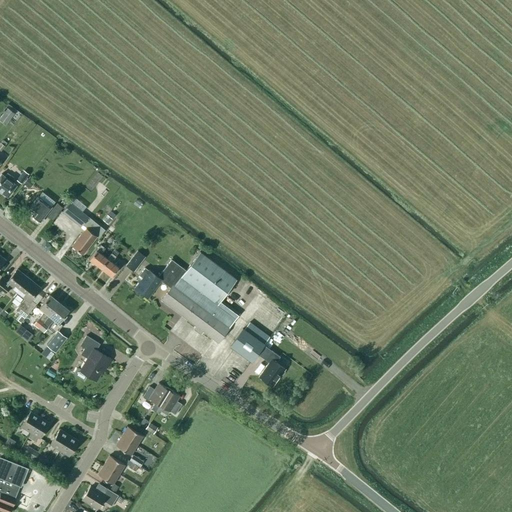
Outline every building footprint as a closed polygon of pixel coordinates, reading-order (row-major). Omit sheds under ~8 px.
[(0,117),(0,120),(4,124),(13,113),(10,110),(7,108),(0,117)] [(5,177),(1,174),(0,175),(0,191),(7,197),(16,185),(11,182),(14,178),(7,173),(5,177)] [(27,176),(22,173),(16,180),(22,184),(27,176)] [(27,178),(23,183),(30,188),(34,183),(32,181),(34,179),(30,176),(28,179),(27,178)] [(28,203),(31,198),(23,193),(20,198),(28,203)] [(48,198),(44,195),(41,199),(38,196),(29,208),(34,213),(32,216),(39,222),(51,207),(45,202),(48,198)] [(57,203),(47,216),(53,221),(63,208),(57,203)] [(70,203),(62,212),(80,227),(82,225),(88,218),(70,203)] [(106,215),(102,220),(107,225),(112,219),(107,215),(106,215)] [(103,232),(99,228),(100,226),(88,218),(82,225),(87,229),(84,235),(81,233),(72,246),(83,254),(92,242),(93,242),(96,237),(98,238),(103,232)] [(104,248),(100,245),(96,250),(89,259),(100,268),(107,259),(100,253),(104,248)] [(134,254),(125,265),(133,272),(145,257),(136,250),(134,254)] [(125,255),(130,259),(134,254),(129,250),(125,255)] [(195,326),(194,328),(194,330),(200,334),(201,333),(203,331),(218,342),(234,321),(215,307),(236,280),(200,252),(186,270),(184,269),(171,287),(161,301),(195,326)] [(111,262),(115,256),(111,253),(107,259),(100,268),(111,276),(118,267),(111,262)] [(184,269),(171,259),(158,277),(149,270),(135,288),(148,298),(161,280),(171,287),(184,269)] [(0,292),(0,293),(3,295),(9,287),(17,293),(28,278),(17,269),(7,281),(1,277),(0,278),(0,292)] [(24,299),(18,307),(27,314),(35,304),(30,299),(40,287),(28,278),(17,293),(24,299)] [(36,326),(38,328),(59,303),(49,295),(39,307),(44,311),(39,318),(39,317),(33,324),(36,326)] [(261,303),(270,310),(274,305),(265,298),(261,303)] [(277,301),(274,308),(286,313),(289,306),(277,301)] [(49,325),(54,319),(58,323),(68,310),(59,303),(38,328),(43,332),(49,325)] [(242,329),(230,345),(251,361),(257,354),(264,345),(270,337),(249,322),(243,330),(242,329)] [(26,330),(21,336),(27,341),(33,335),(26,330)] [(49,345),(56,350),(65,340),(58,334),(49,345)] [(87,375),(96,380),(103,368),(104,369),(111,359),(96,350),(100,344),(86,335),(80,345),(84,348),(80,354),(87,358),(80,369),(79,368),(76,369),(74,372),(74,375),(83,380),(83,381),(84,381),(87,375)] [(280,356),(264,345),(257,354),(268,362),(258,376),(272,387),(286,368),(276,361),(280,356)] [(148,400),(149,399),(155,402),(151,409),(155,411),(169,389),(158,383),(154,389),(149,386),(142,397),(148,400)] [(163,407),(175,414),(181,404),(176,401),(179,396),(169,389),(155,411),(159,414),(163,407)] [(30,412),(21,427),(30,432),(39,417),(30,412)] [(40,438),(49,423),(39,417),(30,432),(40,438)] [(143,418),(139,424),(145,428),(149,421),(143,418)] [(150,422),(145,429),(153,434),(157,427),(150,422)] [(142,436),(127,426),(121,436),(137,445),(142,436)] [(59,429),(50,444),(59,450),(69,435),(59,429)] [(69,435),(59,450),(69,456),(78,441),(69,435)] [(115,445),(131,455),(137,445),(121,436),(115,445)] [(34,450),(30,447),(28,446),(24,454),(33,460),(34,460),(38,453),(38,452),(34,450)] [(103,465),(119,474),(124,465),(109,455),(103,465)] [(137,458),(136,457),(133,455),(129,461),(137,465),(140,459),(137,458)] [(0,510),(4,511),(9,511),(15,499),(14,499),(18,490),(16,489),(18,484),(20,485),(27,468),(0,457),(0,510)] [(134,464),(130,462),(127,460),(125,463),(129,466),(128,468),(135,472),(138,467),(134,464)] [(113,484),(119,474),(103,465),(97,474),(113,484)] [(113,484),(109,490),(98,483),(94,489),(90,486),(82,500),(97,509),(102,500),(111,506),(118,495),(114,493),(118,487),(113,484)] [(122,504),(125,499),(119,495),(116,501),(122,504)]
